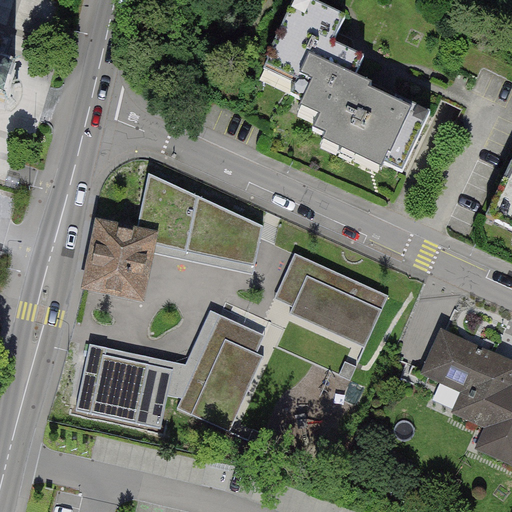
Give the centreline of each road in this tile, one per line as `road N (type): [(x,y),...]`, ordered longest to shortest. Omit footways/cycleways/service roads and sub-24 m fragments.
road 1 (residential): [(89,113),(511,288)]
road 2 (primary): [(89,113),(0,495)]
